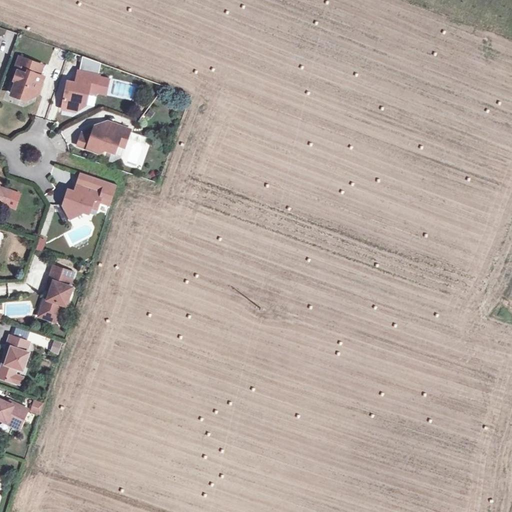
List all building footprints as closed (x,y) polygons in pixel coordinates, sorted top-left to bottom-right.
[(28,102),(35,99),(40,86),(44,85),(46,79),(41,77),(45,68),(20,59),(15,72),(19,73),(15,83),(18,84),(13,96),(28,102)] [(93,96),(98,97),(102,79),(82,74),(78,86),(71,84),(69,93),(72,93),(70,101),(67,100),(65,111),(78,114),(79,109),(84,110),(88,108),(90,97),(93,96)] [(39,97),(44,85),(40,86),(35,99),(39,97)] [(110,123),(98,128),(113,133),(116,125),(110,123)] [(85,134),(80,147),(101,154),(107,151),(116,155),(119,147),(122,139),(129,142),(133,131),(116,125),(113,133),(98,128),(94,138),(85,134)] [(129,142),(122,139),(119,147),(126,149),(129,142)] [(81,175),(75,193),(83,196),(86,187),(89,178),(81,175)] [(63,205),(66,212),(73,209),(76,217),(82,215),(83,212),(89,214),(92,208),(96,209),(99,203),(101,198),(112,202),(117,187),(89,178),(86,187),(83,196),(75,193),(69,191),(63,205)] [(0,201),(8,204),(11,194),(0,190),(0,201)] [(101,198),(99,203),(110,208),(112,202),(101,198)] [(0,207),(6,209),(8,204),(0,201),(0,207)] [(73,209),(66,212),(70,220),(76,217),(73,209)] [(38,237),(35,249),(43,251),(46,239),(38,237)] [(40,315),(54,321),(56,321),(61,309),(64,310),(70,292),(65,290),(70,276),(52,269),(46,285),(51,287),(45,302),(43,301),(38,314),(40,315)] [(53,325),(54,321),(40,315),(39,319),(53,325)] [(6,364),(3,362),(0,369),(0,379),(13,384),(19,369),(24,371),(30,354),(27,352),(30,343),(10,337),(7,345),(12,347),(9,356),(6,364)] [(59,355),(63,342),(54,339),(50,352),(59,355)] [(30,410),(16,403),(13,410),(8,407),(9,404),(0,399),(0,419),(5,422),(6,420),(21,426),(30,410)] [(40,414),(43,403),(34,399),(30,411),(40,414)] [(12,400),(9,404),(8,407),(13,410),(16,403),(12,400)] [(6,420),(5,422),(4,424),(18,432),(21,426),(6,420)]
